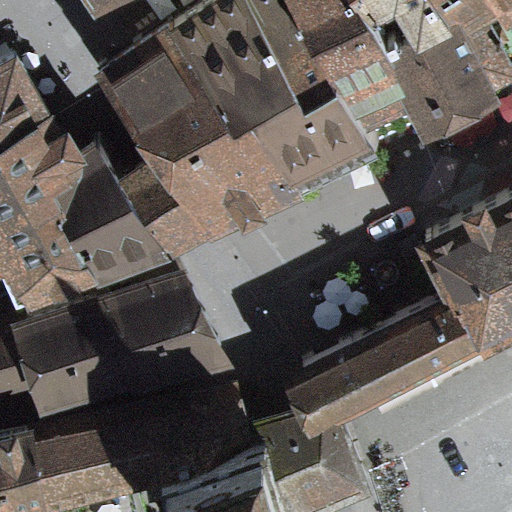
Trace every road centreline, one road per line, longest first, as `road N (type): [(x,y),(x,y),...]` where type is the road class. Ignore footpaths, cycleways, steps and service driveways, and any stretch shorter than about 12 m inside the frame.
road 1 (residential): [(31,0),(264,359)]
road 2 (residential): [(0,412),(33,412),(264,359)]
road 3 (residential): [(264,359),(326,511)]
